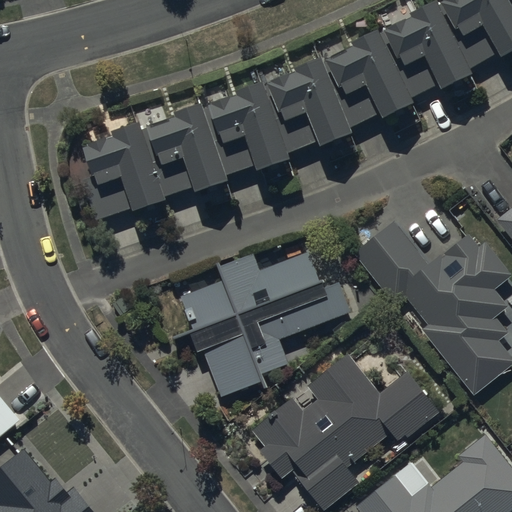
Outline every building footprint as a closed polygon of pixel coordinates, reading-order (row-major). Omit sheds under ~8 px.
[(139,120),(113,128),(115,134),(84,146),(98,179),(83,185),(99,225),(134,211),(136,214),(196,190),(197,192),(258,168),(259,171),(321,144),(352,129),(355,134),(384,116),(385,118),(413,101),(415,104),(442,87),(444,91),(502,55),(503,57),(511,51),(511,0),(434,0),(412,12),(414,17),(406,21),(404,18),(386,27),(387,30),(382,33),(378,26),(352,39),(356,46),(325,63),(322,55),(296,63),(298,71),(266,81),(265,79),(236,87),(238,95),(202,106),(201,104),(175,111),(177,117),(141,128),(139,120)] [(511,202),(500,213),(511,229),(511,202)] [(395,215),(354,247),(397,300),(405,293),(428,321),(422,325),(475,391),(511,361),(511,351),(499,335),(509,327),(496,311),(510,300),(497,284),(511,272),(485,238),(479,243),(467,228),(429,258),(395,215)] [(201,281),(180,290),(193,321),(188,323),(198,347),(203,345),(221,391),(265,374),(263,369),(290,358),(280,334),(351,306),(339,275),(325,281),(310,245),(302,248),(297,235),(263,249),(268,262),(261,265),(254,246),(218,261),(223,274),(210,279),(207,272),(199,275),(201,281)] [(291,392),(251,425),(263,440),(259,443),(282,472),(292,464),(325,505),(359,477),(347,462),(390,427),(399,438),(439,406),(406,366),(380,388),(376,382),(381,377),(372,366),(367,370),(349,348),(307,382),(316,393),(302,405),(291,392)] [(0,432),(23,414),(0,385),(0,381),(4,378),(0,372),(0,432)] [(505,511),(511,507),(511,462),(484,428),(455,452),(460,458),(432,481),(429,477),(413,490),(395,467),(356,499),(366,510),(363,511),(505,511)] [(0,511),(100,511),(74,481),(69,485),(56,470),(51,475),(23,442),(0,460),(0,511)]
